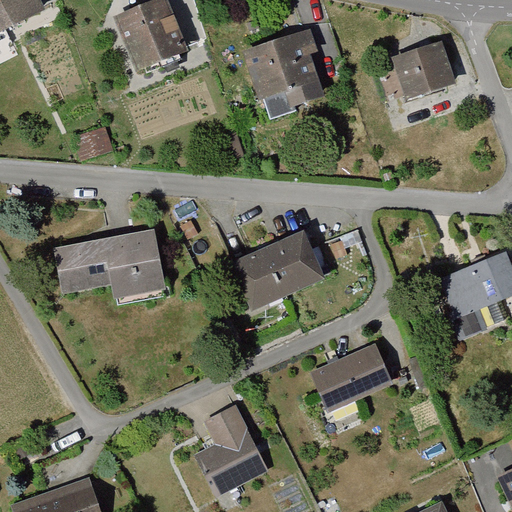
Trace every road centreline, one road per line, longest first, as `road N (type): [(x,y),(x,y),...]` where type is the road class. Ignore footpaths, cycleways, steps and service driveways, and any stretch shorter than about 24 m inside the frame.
road 1 (residential): [(0,173),(511,205)]
road 2 (residential): [(511,142),(467,5)]
